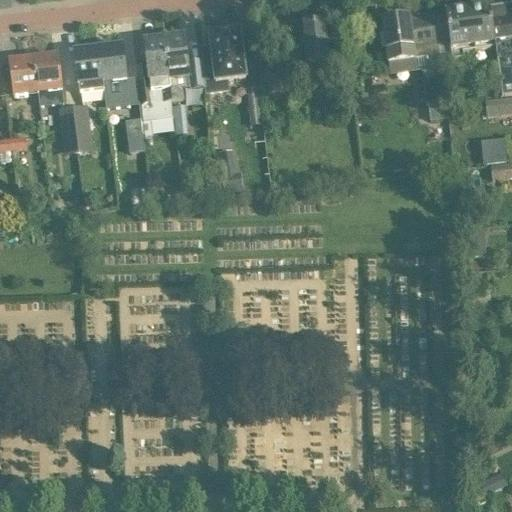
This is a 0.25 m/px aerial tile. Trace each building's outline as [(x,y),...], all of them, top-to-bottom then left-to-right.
[(511,6),(489,9),(495,50),(497,64),(503,100),(511,99),(511,6)] [(446,20),(434,22),(438,46),(449,44),(452,63),(466,61),(465,54),(495,50),(489,9),(489,8),(487,9),(448,15),(447,14),(445,15),(446,20)] [(408,20),(382,24),(386,53),(387,53),(389,66),(428,60),(429,71),(421,72),(424,93),(404,96),(407,111),(445,106),(442,83),(443,83),(438,46),(434,22),(409,25),(408,20)] [(301,49),(292,50),(294,68),(317,66),(319,80),(333,79),(332,64),(333,64),(328,26),(299,29),(301,49)] [(211,53),(200,54),(202,67),(204,86),(205,97),(227,94),(226,84),(245,82),(239,34),(209,38),(211,53)] [(148,72),(136,74),(137,83),(143,124),(174,120),(172,105),(164,44),(162,44),(162,42),(151,43),(151,46),(145,47),(146,51),(144,51),(145,59),(147,59),(148,72)] [(183,42),(164,44),(172,105),(183,104),(181,89),(204,86),(202,67),(187,69),(183,42)] [(122,50),(98,53),(102,88),(126,85),(133,141),(145,140),(143,124),(137,83),(126,85),(122,50)] [(98,53),(74,56),(79,98),(103,95),(102,88),(98,53)] [(57,60),(33,63),(37,98),(39,109),(63,107),(57,60)] [(33,63),(10,66),(14,101),(37,98),(33,63)] [(285,69),(265,71),(268,97),(288,95),(285,69)] [(511,103),(488,107),(490,123),(511,119),(511,103)] [(187,108),(174,110),(177,140),(190,138),(187,108)] [(73,113),(58,115),(63,149),(77,148),(76,137),(73,113)] [(91,136),(76,137),(77,148),(81,178),(96,176),(91,136)] [(481,143),(483,165),(507,164),(506,141),(481,143)] [(25,142),(10,144),(12,154),(26,152),(25,142)] [(10,144),(0,144),(0,155),(12,154),(10,144)] [(145,155),(144,145),(130,147),(131,157),(145,155)] [(511,167),(490,170),(492,184),(511,182),(511,167)] [(226,195),(242,193),(240,180),(224,181),(226,195)] [(485,243),(484,233),(471,234),(471,244),(485,243)]
